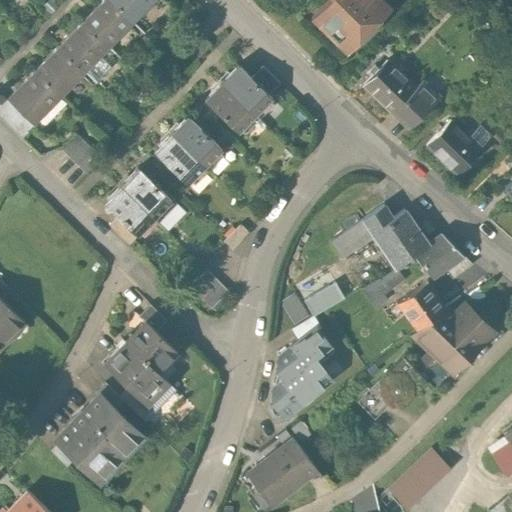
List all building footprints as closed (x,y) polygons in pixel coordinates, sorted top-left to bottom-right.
[(97,0),(82,16),(110,43),(133,19),(113,0),(97,0)] [(151,0),(113,0),(133,19),(151,0)] [(391,0),(324,0),(311,12),(346,49),(356,39),(362,39),(376,26),(376,20),(394,2),(391,0)] [(82,16),(57,42),(85,69),(110,43),(82,16)] [(196,60),(212,44),(195,27),(179,42),(196,60)] [(32,67),(60,94),(85,69),(57,42),(32,67)] [(415,83),(389,57),(362,84),(407,128),(444,92),(425,73),(415,83)] [(254,74),(239,59),(221,78),(256,113),(275,95),(271,92),(254,74)] [(262,65),(254,74),(271,92),(281,81),(262,65)] [(34,121),(60,94),(32,67),(6,94),(34,121)] [(238,131),(256,113),(221,78),(203,95),(238,131)] [(0,115),(20,135),(34,121),(6,94),(2,90),(0,92),(0,115)] [(223,147),(187,112),(170,129),(206,164),(223,147)] [(481,145),(450,116),(425,142),(456,172),(481,145)] [(493,132),(482,121),(472,130),(483,142),(493,132)] [(188,182),(206,164),(170,129),(152,147),(188,182)] [(75,131),(60,147),(86,173),(102,158),(75,131)] [(172,198),(136,164),(120,181),(155,216),(172,198)] [(138,234),(155,216),(120,181),(102,199),(118,214),(138,234)] [(394,213),(386,201),(363,217),(375,235),(396,265),(417,251),(432,241),(430,238),(406,204),(394,213)] [(138,234),(118,214),(109,223),(129,243),(138,234)] [(341,257),(375,235),(363,217),(329,239),(341,257)] [(249,230),(241,222),(224,240),(232,247),(249,230)] [(432,241),(417,251),(432,275),(445,266),(464,254),(441,230),(430,238),(432,241)] [(464,254),(445,266),(452,278),(473,263),(464,254)] [(347,262),(323,275),(331,289),(354,276),(347,262)] [(228,289),(203,264),(186,281),(211,305),(228,289)] [(405,277),(396,265),(360,288),(374,309),(388,298),(384,291),(405,277)] [(429,277),(396,300),(415,327),(448,304),(429,277)] [(0,294),(2,297),(10,289),(0,279),(0,294)] [(2,297),(0,294),(0,344),(25,321),(2,297)] [(464,296),(452,309),(448,304),(415,327),(408,332),(427,350),(413,365),(428,379),(435,386),(449,370),(452,373),(498,328),(464,296)] [(144,316),(156,329),(166,319),(149,302),(139,311),(144,316)] [(144,316),(123,338),(157,370),(177,349),(156,329),(144,316)] [(292,338),(283,343),(290,353),(269,367),(284,391),(264,405),(274,420),(286,412),(330,383),(312,356),(326,346),(312,324),(292,338)] [(157,370),(123,338),(103,359),(149,404),(170,382),(157,370)] [(413,365),(403,355),(378,378),(379,392),(389,403),(404,402),(428,379),(413,365)] [(380,369),(374,361),(366,367),(372,375),(380,369)] [(361,391),(352,378),(344,384),(353,397),(361,391)] [(375,417),(389,403),(379,392),(378,378),(358,400),(375,417)] [(99,387),(116,403),(122,397),(105,381),(99,387)] [(116,403),(99,387),(52,437),(56,441),(74,457),(98,480),(145,430),(116,403)] [(511,426),(503,432),(505,433),(487,444),(506,476),(511,471),(511,426)] [(320,469),(293,433),(245,469),(257,484),(247,492),(261,510),(271,502),(273,504),(320,469)] [(66,465),(74,457),(56,441),(49,449),(66,465)] [(451,467),(431,445),(386,486),(405,507),(451,467)] [(51,511),(25,486),(4,507),(0,511),(51,511)]
